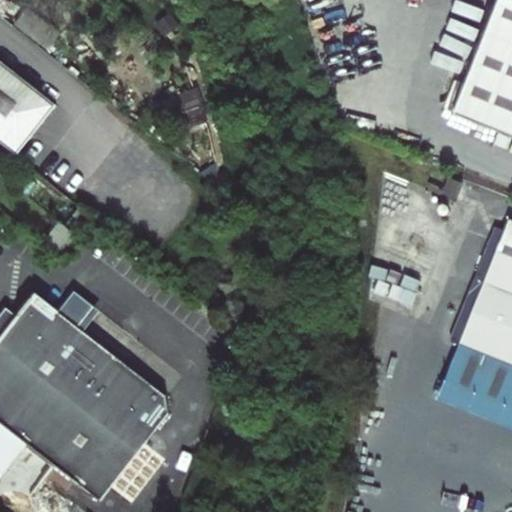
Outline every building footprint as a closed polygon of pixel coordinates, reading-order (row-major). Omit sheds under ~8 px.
[(0,0),(0,16),(1,17),(13,3),(8,0),(0,0)] [(511,0),(500,0),(455,116),(511,138),(511,0)] [(26,11),(15,28),(49,50),(60,33),(26,11)] [(0,143),(17,157),(57,106),(0,61),(0,143)] [(63,193),(52,184),(46,191),(57,201),(63,193)] [(96,219),(82,208),(65,226),(79,237),(96,219)] [(460,346),(511,220),(501,217),(451,342),(460,346)] [(511,220),(460,346),(511,366),(511,220)] [(62,229),(48,244),(60,255),(74,240),(62,229)] [(45,289),(64,304),(66,301),(47,286),(45,289)] [(45,289),(29,308),(49,323),(64,304),(45,289)] [(8,291),(2,299),(139,411),(138,392),(49,323),(29,308),(8,291)] [(0,301),(0,394),(92,470),(139,411),(2,299),(0,301)] [(511,431),(511,366),(460,346),(438,402),(511,431)] [(92,470),(0,394),(0,425),(73,483),(79,488),(92,470)] [(49,511),(73,483),(0,425),(0,511),(49,511)]
